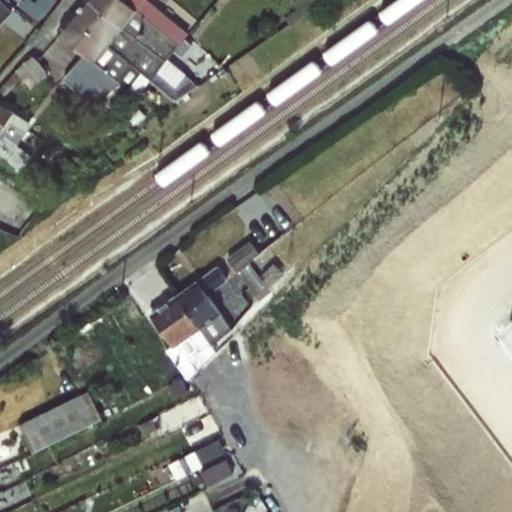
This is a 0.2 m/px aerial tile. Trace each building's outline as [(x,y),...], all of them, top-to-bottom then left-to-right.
[(2,0),(0,2),(0,25),(17,11),(7,0),(2,0)] [(87,0),(87,1),(165,62),(188,35),(147,0),(87,0)] [(165,62),(87,1),(73,17),(149,77),(174,99),(196,85),(187,75),(176,86),(157,72),(165,62)] [(149,77),(73,17),(59,33),(83,54),(63,80),(110,123),(118,116),(125,122),(134,112),(128,104),(149,77)] [(32,123),(0,103),(0,159),(31,185),(38,178),(25,166),(32,155),(18,145),(32,125),(32,123)] [(262,296),(288,277),(269,249),(242,268),(262,296)] [(223,264),(152,316),(194,372),(224,350),(217,341),(238,325),(213,293),(233,278),(223,264)] [(38,452),(108,418),(94,389),(24,422),(38,452)] [(197,448),(210,485),(238,475),(224,438),(197,448)]
